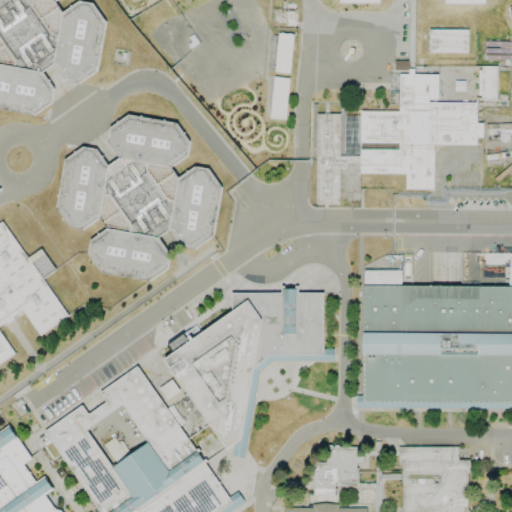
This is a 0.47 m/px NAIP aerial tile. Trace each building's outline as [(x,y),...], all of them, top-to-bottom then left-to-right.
[(98,71),(103,21),(92,1),(59,9),(54,1),(54,0),(0,0),(0,37),(14,61),(12,65),(0,64),(0,110),(34,114),(51,104),(52,90),(42,71),(54,64),(63,80),(78,82),(98,71)] [(428,52),(467,53),(468,30),(428,29),(428,52)] [(315,114),(315,145),(320,145),(320,169),(346,169),(346,159),(359,159),(359,174),(405,174),(405,189),(433,189),(433,145),(476,145),(476,138),(482,138),(482,123),(476,123),(476,102),(437,102),(437,74),(399,74),(399,111),(359,111),(359,116),(342,116),(342,114),(315,114)] [(218,232),(215,179),(208,170),(173,172),(170,167),(188,154),(187,140),(171,117),(120,120),(108,129),(109,145),(118,158),(107,166),(97,151),(57,153),(61,217),(69,228),(85,227),(101,216),(99,182),(129,224),(129,229),(103,231),(88,241),(89,258),(103,278),(158,275),(168,267),(167,252),(157,238),(170,228),(188,253),(218,232)] [(0,363),(14,355),(0,331),(0,324),(23,310),(38,335),(67,317),(43,278),(54,271),(41,249),(26,258),(3,221),(0,223),(0,363)] [(511,251),(508,252),(508,286),(400,286),(400,270),(362,270),(362,395),(355,395),(355,408),(511,408),(511,251)] [(163,358),(224,448),(231,448),(231,457),(245,456),(244,432),(240,425),(254,416),(252,375),(271,363),(333,360),(332,348),(324,349),(321,292),(299,293),(295,288),(283,289),(278,292),(230,294),(231,313),(163,358)] [(0,433),(0,511),(59,511),(47,493),(52,490),(44,476),(35,482),(23,464),(31,459),(10,427),(0,433)] [(399,511),(466,511),(467,459),(457,459),(457,447),(400,446),(399,511)]
